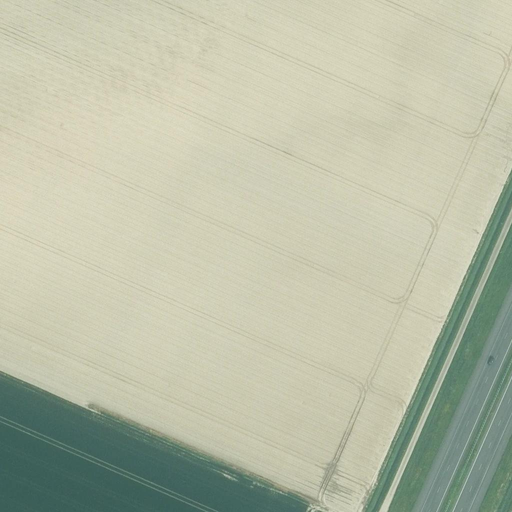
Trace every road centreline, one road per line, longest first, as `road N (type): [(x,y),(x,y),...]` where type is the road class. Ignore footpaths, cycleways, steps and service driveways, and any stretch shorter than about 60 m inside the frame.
road 1 (unclassified): [(511,211),(383,511)]
road 2 (motorway): [(511,322),(429,511)]
road 3 (motorway): [(461,511),(511,395)]
